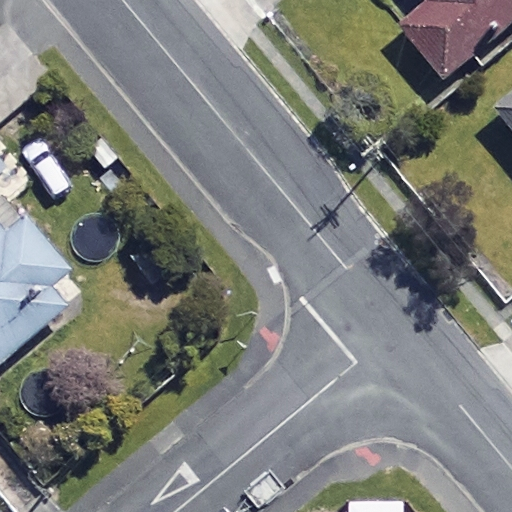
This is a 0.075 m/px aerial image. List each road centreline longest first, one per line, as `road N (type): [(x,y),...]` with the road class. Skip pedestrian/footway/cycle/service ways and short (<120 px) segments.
road 1 (residential): [(397,330),(122,0)]
road 2 (residential): [(397,330),(178,511)]
road 3 (residential): [(511,468),(397,330)]
